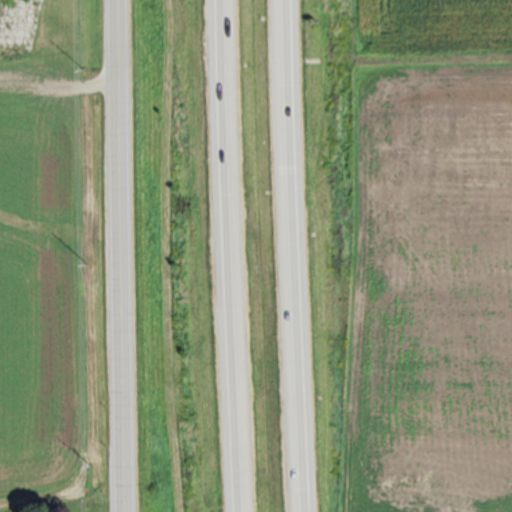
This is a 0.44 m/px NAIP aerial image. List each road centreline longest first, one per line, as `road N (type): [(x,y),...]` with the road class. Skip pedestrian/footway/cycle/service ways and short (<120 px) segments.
road 1 (motorway): [(303,511),(281,0)]
road 2 (motorway): [(220,0),(231,511)]
road 3 (tertiary): [(114,0),(122,511)]
